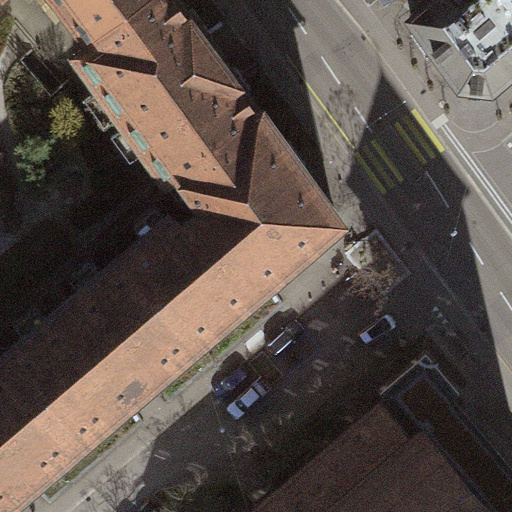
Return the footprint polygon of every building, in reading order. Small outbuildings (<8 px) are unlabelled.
[(92,43),(150,0),(59,0),(63,3),(82,29),(92,43)] [(177,175),(262,114),(177,0),(150,0),(92,43),(79,53),(170,180),(177,175)] [(493,89),(511,72),(511,0),(432,0),(413,17),(462,86),(493,89)] [(262,114),(177,175),(203,210),(190,220),(187,217),(182,221),(175,212),(126,255),(198,339),(339,220),(262,114)] [(6,356),(79,441),(198,339),(126,255),(6,356)] [(499,511),(430,431),(459,407),(453,401),(455,399),(461,394),(427,355),(382,394),(386,399),(382,403),(377,398),(345,425),(350,432),(256,511),(499,511)] [(0,361),(0,507),(79,441),(6,356),(0,361)] [(459,407),(430,431),(499,511),(511,511),(511,465),(455,399),(453,401),(459,407)]
